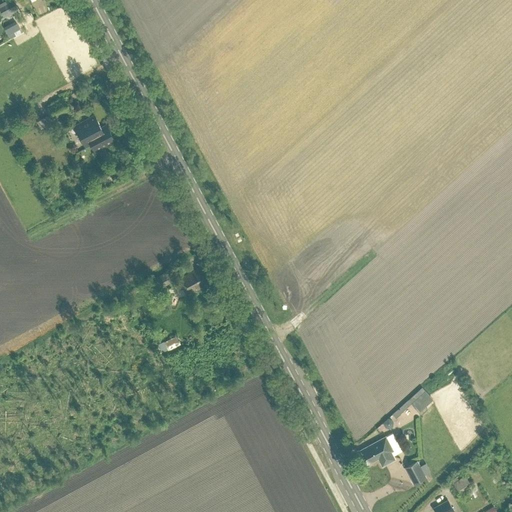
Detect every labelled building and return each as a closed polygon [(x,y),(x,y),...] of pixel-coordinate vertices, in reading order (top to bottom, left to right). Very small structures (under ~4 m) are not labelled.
[(19,13),(12,0),(4,0),(0,2),(0,11),(3,17),(9,13),(11,17),(19,13)] [(16,31),(24,27),(17,14),(9,18),(16,31)] [(69,109),(62,97),(46,106),(56,124),(61,121),(58,115),(69,109)] [(101,127),(94,115),(74,126),(85,146),(90,143),(95,151),(115,140),(106,124),(101,127)] [(209,281),(201,266),(178,279),(179,281),(173,284),(179,295),(185,292),(186,294),(209,281)] [(172,280),(168,271),(155,278),(161,290),(170,285),(169,282),(172,280)] [(179,343),(174,334),(164,340),(169,349),(179,343)] [(430,396),(422,387),(393,414),(396,417),(411,403),(416,409),(430,396)] [(261,404),(249,411),(266,442),(278,436),(261,404)] [(393,449),(385,435),(363,447),(364,449),(361,451),(367,462),(378,457),(380,461),(385,462),(391,459),(393,454),(390,450),(393,449)] [(426,477),(417,460),(405,466),(413,483),(426,477)] [(246,475),(259,503),(273,497),(260,469),(246,475)] [(449,511),(452,511),(446,500),(433,508),(435,511),(449,511)]
